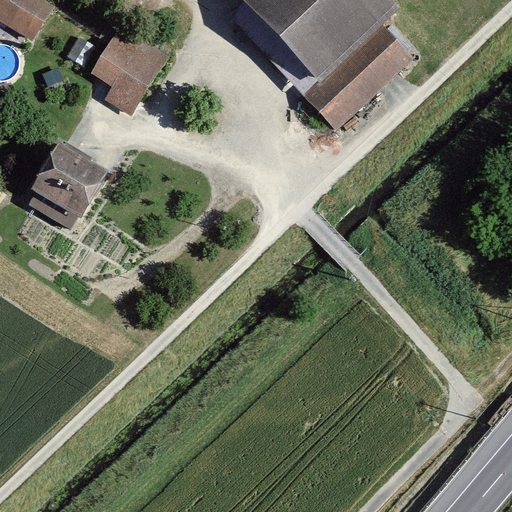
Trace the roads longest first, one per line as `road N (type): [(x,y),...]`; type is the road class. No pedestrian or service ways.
road 1 (track): [(300,210),(458,383),(461,402),(444,435),(368,511)]
road 2 (unknown): [(160,139),(204,143),(240,160),(300,210)]
